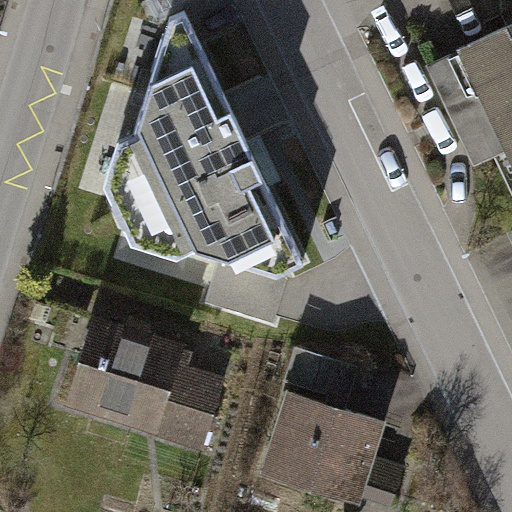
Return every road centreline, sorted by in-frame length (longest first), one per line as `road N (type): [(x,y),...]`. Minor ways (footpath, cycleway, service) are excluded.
road 1 (residential): [(511,453),(290,0)]
road 2 (residential): [(0,193),(56,0)]
